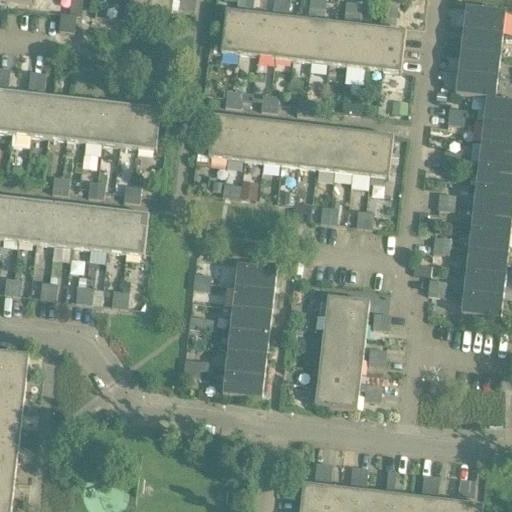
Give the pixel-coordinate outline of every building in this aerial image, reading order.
[(174,5),(131,0),(129,19),(172,24),(174,5)] [(224,0),(224,4),(238,6),(237,10),(245,11),(246,0),(224,0)] [(254,0),(246,0),(245,11),(253,12),(254,0)] [(274,0),(273,14),(281,15),(282,0),(274,0)] [(288,0),(282,0),(281,15),(289,16),(291,0),(288,0)] [(309,19),(317,20),(319,3),(311,3),(309,19)] [(334,27),(324,26),(327,4),(319,3),(317,20),(316,25),(311,68),(329,70),(334,27)] [(196,8),(180,6),(179,14),(195,16),(196,8)] [(345,23),(353,24),(355,8),(347,7),(345,23)] [(363,9),(355,8),(353,24),(352,29),(347,72),(365,74),(370,31),(360,30),(361,25),(363,9)] [(381,27),(389,28),(390,12),(382,11),(381,27)] [(467,11),(464,33),(504,38),(506,16),(467,11)] [(390,12),(389,28),(397,29),(398,13),(390,12)] [(221,57),(240,60),(245,17),(226,15),(221,57)] [(240,60),(258,62),(263,19),(245,17),(240,60)] [(60,36),(75,38),(77,20),(62,18),(60,36)] [(258,62),(275,64),(281,21),(263,19),(258,62)] [(275,64),(293,66),(298,23),(281,21),(275,64)] [(293,66),(311,68),(316,25),(298,23),(293,66)] [(329,70),(347,72),(352,29),(334,27),(329,70)] [(365,74),(383,76),(388,33),(370,31),(365,74)] [(388,33),(383,76),(401,78),(406,35),(388,33)] [(464,33),(461,55),(501,60),(504,38),(464,33)] [(461,55),(459,76),(499,81),(501,60),(461,55)] [(3,73),(1,89),(9,90),(11,74),(3,73)] [(499,81),(459,76),(456,99),(496,104),(499,81)] [(29,93),(37,94),(39,78),(31,77),(29,93)] [(39,78),(37,94),(45,95),(47,79),(39,78)] [(0,97),(0,138),(13,140),(18,97),(0,95),(0,97)] [(225,111),(233,112),(235,96),(227,95),(225,111)] [(235,96),(233,112),(241,113),(243,97),(235,96)] [(13,140),(31,142),(36,99),(18,97),(13,140)] [(31,142),(49,144),(54,101),(36,99),(31,142)] [(261,116),(269,117),(271,100),(263,100),(261,116)] [(271,100),(269,117),(277,117),(279,101),(271,100)] [(49,144),(67,146),(72,103),(54,101),(49,144)] [(67,146),(85,148),(90,105),(72,103),(67,146)] [(511,105),(487,103),(484,125),(511,128),(511,105)] [(297,120),(305,121),(307,105),(299,104),(297,120)] [(85,148),(102,150),(108,107),(90,105),(85,148)] [(307,105),(305,121),(313,122),(315,105),(307,105)] [(102,150),(120,152),(125,109),(108,107),(102,150)] [(120,152),(138,154),(143,112),(125,109),(120,152)] [(143,112),(138,154),(157,156),(162,114),(143,112)] [(450,113),(449,121),(465,123),(466,115),(450,113)] [(209,163),(227,165),(232,122),(214,120),(209,163)] [(465,123),(449,121),(448,129),(464,131),(465,123)] [(227,165),(245,167),(250,124),(232,122),(227,165)] [(245,167),(263,169),(268,126),(250,124),(245,167)] [(511,128),(484,125),(482,147),(511,150),(511,128)] [(263,169),(281,171),(286,128),(268,126),(263,169)] [(281,171),(299,173),(304,130),(286,128),(281,171)] [(299,173),(317,175),(322,132),(304,130),(299,173)] [(317,175),(335,177),(340,134),(322,132),(317,175)] [(335,177),(353,179),(357,136),(340,134),(335,177)] [(353,179),(370,181),(375,139),(357,136),(353,179)] [(375,139),(370,181),(389,183),(394,141),(375,139)] [(511,150),(482,147),(479,168),(511,171),(511,150)] [(445,156),(444,164),(460,166),(461,158),(445,156)] [(460,166),(444,164),(443,172),(459,174),(460,166)] [(511,171),(479,168),(477,190),(511,193),(511,171)] [(52,198),(60,199),(62,183),(54,182),(52,198)] [(62,183),(60,199),(68,200),(70,184),(62,183)] [(88,202),(96,203),(98,187),(90,186),(88,202)] [(98,187),(96,203),(104,204),(106,188),(98,187)] [(124,206),(132,207),(134,191),(126,190),(124,206)] [(511,193),(477,190),(474,211),(511,215),(511,193)] [(134,191),(132,207),(140,208),(142,192),(134,191)] [(440,199),(439,207),(455,209),(456,201),(440,199)] [(1,245),(19,247),(24,204),(6,202),(1,245)] [(19,247),(36,249),(42,207),(24,204),(19,247)] [(36,249),(54,251),(60,209),(42,207),(36,249)] [(455,209),(439,207),(438,215),(454,217),(455,209)] [(54,251),(72,253),(77,211),(60,209),(54,251)] [(72,253),(90,255),(95,213),(77,211),(72,253)] [(511,215),(474,211),(472,232),(511,237),(511,232),(511,215)] [(320,228),(328,229),(330,213),(322,212),(320,228)] [(90,255),(108,258),(113,215),(95,213),(90,255)] [(330,213),(328,229),(337,230),(338,214),(330,213)] [(108,258),(126,260),(131,217),(113,215),(108,258)] [(356,232),(364,233),(366,217),(358,216),(356,232)] [(131,217),(126,260),(145,262),(149,219),(131,217)] [(366,217),(364,233),(372,234),(374,218),(366,217)] [(472,232),(469,254),(509,258),(511,237),(472,232)] [(435,242),(434,250),(450,252),(451,244),(435,242)] [(450,252),(434,250),(433,258),(449,260),(450,252)] [(469,254),(467,275),(506,280),(509,258),(469,254)] [(238,269),(236,292),(275,296),(278,274),(238,269)] [(16,275),(15,284),(13,300),(21,301),(24,276),(16,275)] [(467,275),(464,297),(504,301),(506,280),(467,275)] [(195,279),(195,287),(211,289),(212,281),(195,279)] [(76,308),(84,309),(87,286),(86,286),(87,282),(79,282),(76,308)] [(5,299),(13,300),(15,284),(7,283),(5,299)] [(50,288),(49,304),(57,305),(59,284),(51,283),(50,288)] [(430,285),(429,293),(445,294),(446,286),(430,285)] [(87,286),(84,309),(92,310),(94,294),(89,293),(90,287),(87,286)] [(123,286),(122,297),(120,313),(128,314),(131,287),(123,286)] [(211,289),(195,287),(194,295),(210,297),(211,289)] [(41,304),(49,304),(50,288),(42,288),(41,304)] [(234,303),(233,313),(273,318),(275,296),(236,292),(230,291),(229,302),(234,303)] [(445,294),(429,293),(428,301),(444,303),(445,294)] [(112,312),(120,313),(122,297),(114,296),(112,312)] [(504,301),(464,297),(462,319),(501,324),(504,301)] [(328,302),(326,320),(368,325),(371,307),(328,302)] [(233,313),(231,334),(270,339),(273,318),(233,313)] [(375,318),(374,326),(390,328),(391,320),(375,318)] [(326,320),(324,338),(366,343),(368,325),(326,320)] [(191,322),(190,330),(206,331),(207,323),(191,322)] [(390,328),(374,326),(373,334),(389,336),(390,328)] [(206,331),(190,330),(189,338),(205,339),(206,331)] [(231,334),(228,356),(268,360),(270,339),(231,334)] [(324,338),(321,356),(364,361),(366,343),(324,338)] [(371,354),(370,362),(386,363),(387,355),(371,354)] [(0,356),(0,374),(28,378),(30,360),(0,356)] [(228,356),(226,377),(265,382),(268,360),(228,356)] [(321,356),(319,374),(362,379),(364,361),(321,356)] [(386,363),(370,362),(369,370),(385,371),(386,363)] [(186,364),(185,372),(201,374),(202,366),(186,364)] [(201,374),(185,372),(184,380),(200,382),(201,374)] [(0,374),(0,392),(26,396),(28,378),(0,374)] [(319,374),(317,392),(360,397),(362,379),(319,374)] [(265,382),(226,377),(223,400),(263,404),(265,382)] [(367,389),(366,397),(382,399),(383,391),(367,389)] [(0,392),(0,411),(24,414),(26,396),(0,392)] [(360,397),(317,392),(315,410),(358,415),(360,397)] [(382,399),(366,397),(365,405),(381,407),(382,399)] [(0,411),(0,429),(22,432),(24,414),(0,411)] [(0,429),(0,447),(20,450),(22,432),(0,429)] [(0,447),(0,465),(18,468),(20,450),(0,447)] [(0,465),(0,483),(15,486),(18,468),(0,465)] [(315,484),(323,485),(325,469),(317,468),(315,484)] [(325,469),(323,485),(331,486),(333,470),(325,469)] [(351,488),(359,489),(361,473),(353,472),(351,488)] [(361,473),(359,489),(367,490),(369,474),(361,473)] [(387,492),(395,493),(396,477),(388,476),(387,492)] [(396,477),(395,493),(403,494),(404,478),(396,477)] [(422,496),(430,497),(432,481),(424,480),(422,496)] [(432,481),(430,497),(438,498),(440,482),(432,481)] [(0,483),(0,502),(13,504),(15,486),(0,483)] [(458,501),(466,502),(468,485),(460,485),(458,501)] [(468,485),(466,502),(474,502),(476,486),(468,485)] [(300,511),(319,511),(322,490),(304,488),(300,511)] [(319,511),(337,511),(340,492),(322,490),(319,511)] [(337,511),(356,511),(358,494),(340,492),(337,511)] [(356,511),(374,511),(376,496),(358,494),(356,511)] [(374,511),(392,511),(394,498),(376,496),(374,511)] [(392,511),(410,511),(412,500),(394,498),(392,511)] [(410,511),(428,511),(430,503),(412,500),(410,511)] [(0,502),(0,511),(12,511),(13,504),(0,502)] [(428,511),(446,511),(448,505),(430,503),(428,511)]
